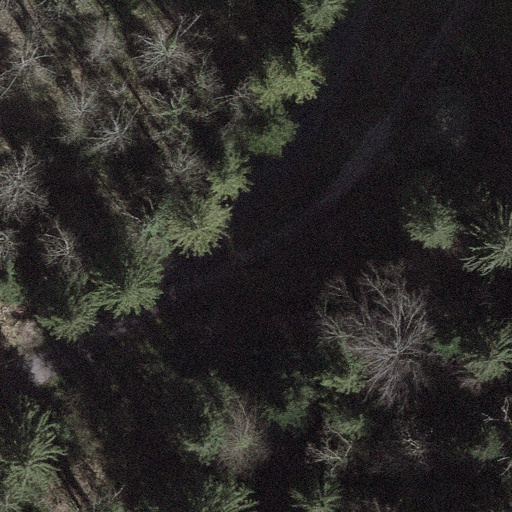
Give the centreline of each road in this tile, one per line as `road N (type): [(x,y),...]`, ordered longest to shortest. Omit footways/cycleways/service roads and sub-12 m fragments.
road 1 (track): [(371,0),(368,15),(160,295)]
road 2 (track): [(160,295),(62,362),(0,392)]
